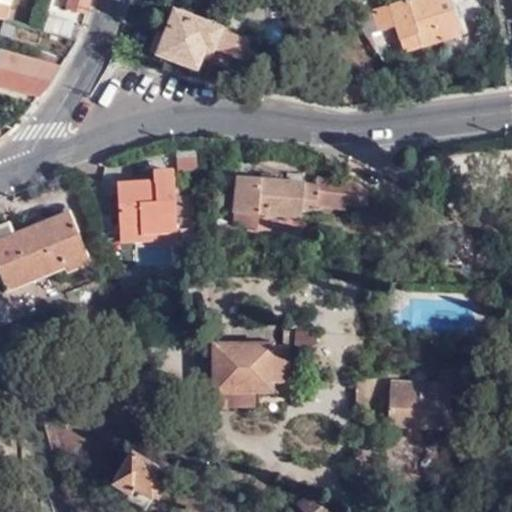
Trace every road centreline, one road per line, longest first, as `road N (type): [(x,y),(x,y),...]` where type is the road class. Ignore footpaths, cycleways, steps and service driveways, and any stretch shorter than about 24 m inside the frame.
road 1 (tertiary): [(31,166),(148,121),(200,114),(373,127),(511,109)]
road 2 (residential): [(31,166),(36,141),(99,42),(112,0)]
road 3 (residential): [(64,511),(39,411),(0,380)]
